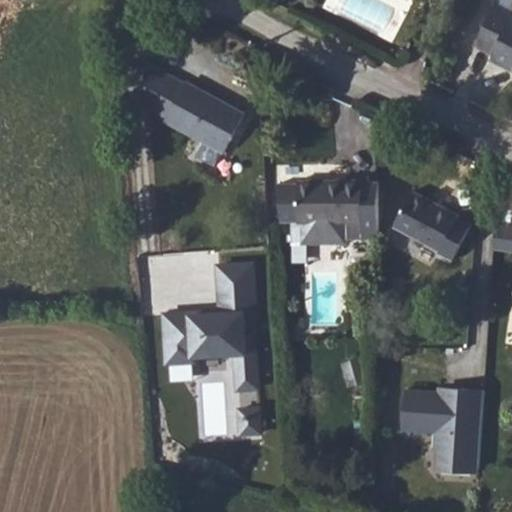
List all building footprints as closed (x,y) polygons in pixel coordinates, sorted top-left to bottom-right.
[(511,0),(498,0),(476,46),(494,55),(491,60),(511,70),(511,68),(511,0)] [(226,150),(246,115),(144,59),(148,108),(226,150)] [(380,239),(380,182),(365,182),(365,179),(301,180),(301,182),(282,182),(282,223),(302,223),(302,244),(348,244),(348,239),(380,239)] [(460,216),(414,191),(395,227),(440,251),(439,253),(453,261),(472,226),(459,219),(460,216)] [(497,247),(511,248),(511,228),(499,227),(497,247)] [(193,312),(165,314),(168,363),(196,361),(196,356),(237,353),(239,389),(259,388),(256,336),(246,337),(245,313),(257,312),(254,264),(219,266),(222,314),(193,316),(193,312)] [(480,468),(485,390),(462,388),(462,393),(407,389),(405,431),(436,433),(435,448),(439,453),(438,466),(480,468)] [(260,408),(241,409),(242,434),(262,433),(260,408)]
